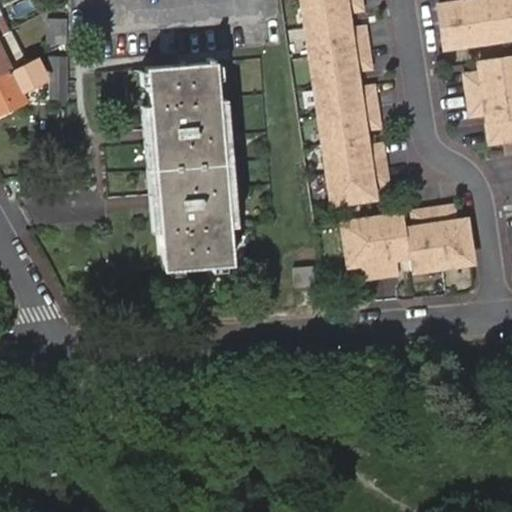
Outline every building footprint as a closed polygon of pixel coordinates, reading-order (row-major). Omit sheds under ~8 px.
[(301,0),(331,199),(374,193),(373,185),(388,183),(381,137),(366,140),(364,125),(379,123),(372,77),(358,79),(355,65),(370,63),(363,16),(348,18),(346,5),(361,3),(360,0),(301,0)] [(511,0),(438,0),(445,43),(511,33),(511,0)] [(0,33),(8,30),(2,17),(0,18),(0,33)] [(48,40),(68,39),(69,19),(49,19),(48,40)] [(8,30),(0,33),(0,73),(24,62),(28,60),(12,28),(8,30)] [(511,51),(479,55),(480,65),(465,67),(473,113),(487,111),(491,142),(506,140),(508,149),(511,148),(511,51)] [(24,62),(0,73),(0,113),(26,101),(21,89),(49,76),(38,56),(28,60),(24,62)] [(148,142),(152,194),(164,193),(165,207),(153,208),(157,268),(229,263),(213,62),(211,62),(211,57),(203,58),(203,62),(143,67),(147,129),(160,128),(160,142),(148,142)] [(147,129),(148,142),(160,142),(160,128),(147,129)] [(164,193),(152,194),(153,208),(165,207),(164,193)] [(403,210),(341,218),(346,264),(359,262),(361,277),(399,271),(397,256),(408,254),(410,269),(474,259),(467,214),(458,216),(455,204),(409,209),(411,222),(404,223),(403,210)] [(444,267),(446,290),(467,288),(465,265),(444,267)] [(289,290),(310,288),(309,267),(288,269),(289,290)]
